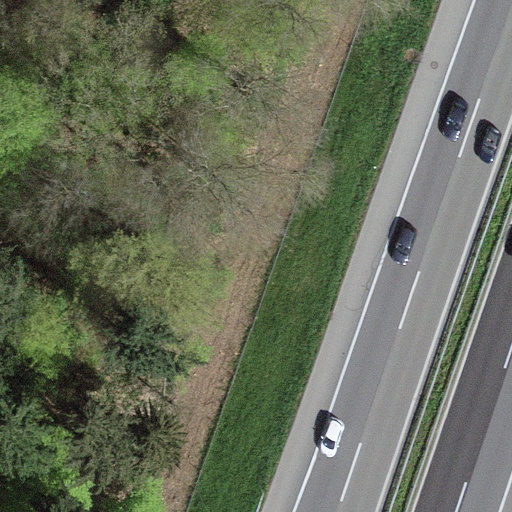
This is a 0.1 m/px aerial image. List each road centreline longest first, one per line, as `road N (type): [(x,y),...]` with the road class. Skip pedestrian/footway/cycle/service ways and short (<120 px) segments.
road 1 (motorway): [(511,6),(338,511)]
road 2 (motorway): [(456,511),(511,347)]
